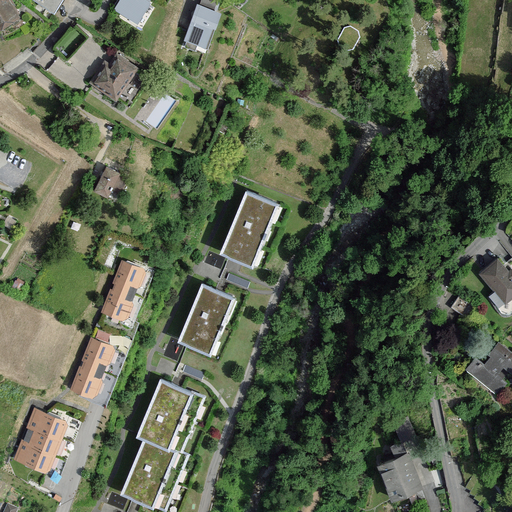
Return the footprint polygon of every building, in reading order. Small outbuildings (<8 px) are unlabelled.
[(10,0),(0,0),(0,26),(19,16),(10,0)] [(61,0),(36,0),(55,12),(61,0)] [(151,0),(118,0),(114,7),(138,22),(151,0)] [(221,1),(219,0),(201,0),(200,3),(198,2),(185,38),(205,46),(221,1)] [(110,66),(105,62),(92,82),(116,99),(139,66),(120,52),(110,66)] [(119,171),(106,165),(93,189),(107,196),(119,171)] [(279,199),(247,186),(222,249),(254,262),(279,199)] [(511,273),(499,257),(481,272),(506,304),(511,299),(511,273)] [(143,267),(120,258),(99,311),(122,320),(126,318),(132,305),(131,300),(124,297),(129,285),(136,287),(140,285),(145,272),(143,267)] [(234,294),(203,281),(180,338),(211,350),(234,294)] [(112,344),(90,336),(69,389),(91,397),(96,395),(102,382),(101,378),(93,375),(98,362),(105,365),(110,363),(114,349),(112,344)] [(486,363),(476,356),(465,369),(498,396),(509,382),(504,378),(509,372),(511,373),(511,349),(500,340),(489,354),(491,356),(486,363)] [(206,396),(161,377),(138,432),(144,435),(183,451),(206,396)] [(35,405),(13,462),(56,479),(78,422),(35,405)] [(183,451),(144,435),(121,490),(140,497),(165,508),(188,453),(183,451)] [(411,450),(379,462),(393,500),(425,488),(411,450)]
